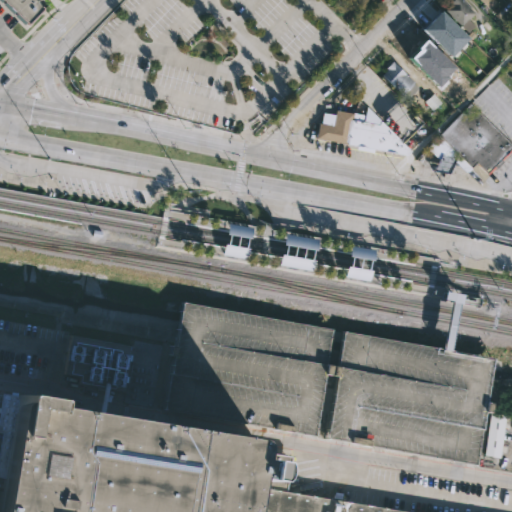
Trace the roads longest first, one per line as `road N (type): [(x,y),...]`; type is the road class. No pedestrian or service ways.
road 1 (trunk): [(511,209),(65,115)]
road 2 (trunk): [(0,134),(433,215)]
road 3 (residential): [(265,156),(278,133),(412,0)]
